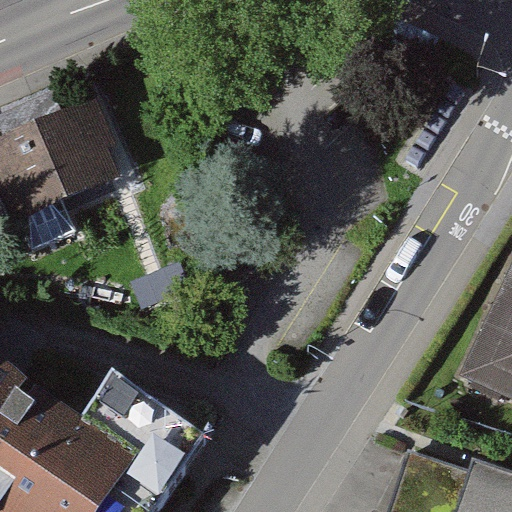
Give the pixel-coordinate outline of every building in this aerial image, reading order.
[(85,115),(0,147),(0,228),(3,237),(115,195),(85,115)] [(511,272),(465,376),(511,397),(511,272)] [(0,378),(0,511),(161,511),(227,416),(39,359),(18,391),(0,378)] [(457,511),(471,474),(410,455),(391,511),(457,511)] [(511,511),(511,476),(474,463),(471,474),(457,511),(511,511)]
